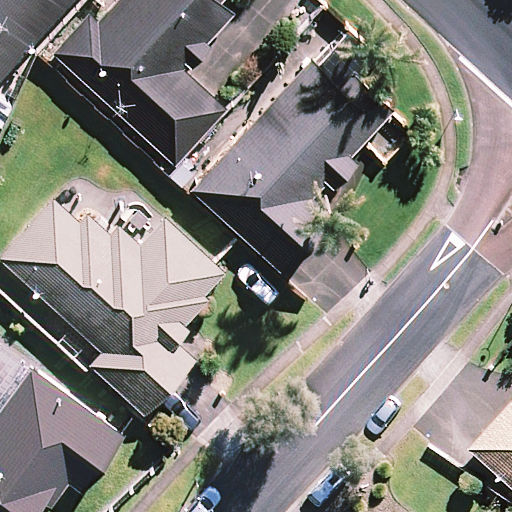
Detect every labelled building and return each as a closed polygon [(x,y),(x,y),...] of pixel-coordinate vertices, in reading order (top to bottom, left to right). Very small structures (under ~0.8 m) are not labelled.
[(0,0),(0,90),(83,0),(0,0)] [(58,57),(181,170),(233,114),(188,73),(194,66),(198,71),(215,52),(211,48),(240,17),(228,6),(233,0),(126,0),(105,24),(96,16),(58,57)] [(319,64),(197,196),(266,258),(327,193),(334,199),(368,162),(361,155),(398,116),(365,85),(354,97),(319,64)] [(58,201),(4,260),(106,355),(95,367),(149,417),(200,361),(182,345),(195,331),(192,328),(215,303),(210,299),(230,277),(168,220),(144,246),(124,228),(115,238),(93,218),(86,226),(58,201)] [(0,511),(42,511),(47,506),(54,511),(73,486),(87,497),(131,440),(37,370),(0,419),(0,511)] [(511,417),(479,453),(511,483),(511,417)]
